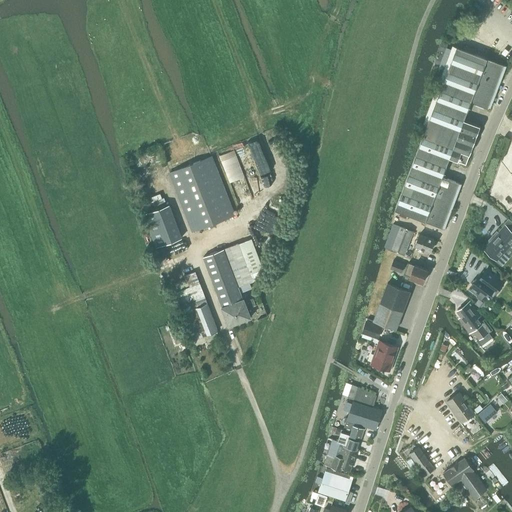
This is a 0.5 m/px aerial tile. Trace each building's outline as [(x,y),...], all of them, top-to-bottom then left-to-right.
[(398,202),(395,210),(442,227),(459,182),(442,176),(449,158),(466,164),(480,126),(464,120),(471,102),(490,109),(506,68),(507,66),(453,45),(442,41),(435,63),(436,63),(440,64),(438,68),(444,69),(423,123),(422,126),(426,127),(414,160),(398,202)] [(192,232),(228,218),(235,215),(212,156),(169,173),(192,232)] [(182,237),(172,211),(145,222),(154,248),(182,237)] [(389,235),(384,247),(386,248),(405,255),(414,231),(393,223),(389,235)] [(511,223),(509,228),(503,224),(482,248),(496,260),(511,242),(511,223)] [(430,252),(435,240),(419,234),(415,246),(430,252)] [(224,249),(204,257),(222,306),(229,326),(251,317),(247,308),(256,305),(253,298),(244,301),(243,298),(241,293),(240,293),(252,288),(250,283),(262,276),(266,275),(265,272),(252,238),(224,249)] [(393,260),(390,268),(401,272),(404,265),(393,260)] [(409,263),(404,275),(409,277),(409,278),(423,283),(428,270),(414,265),(409,263)] [(479,276),(469,288),(480,297),(476,302),(481,305),(484,300),(486,301),(489,296),(492,298),(504,282),(487,269),(481,277),(479,276)] [(186,275),(190,286),(199,283),(195,272),(186,275)] [(191,286),(175,292),(179,303),(195,297),(195,299),(204,296),(199,283),(191,286)] [(396,329),(410,292),(387,283),(373,320),(396,329)] [(467,304),(458,311),(462,317),(461,318),(464,323),(466,322),(468,325),(469,329),(470,328),(471,327),(477,336),(479,338),(476,340),(478,344),(480,346),(492,338),(490,335),(488,332),(492,329),(485,319),(481,322),(478,318),(481,315),(471,301),(467,304)] [(194,308),(182,312),(192,340),(205,335),(217,330),(207,303),(194,308)] [(378,337),(382,326),(366,320),(362,332),(378,337)] [(389,372),(393,363),(392,362),(398,347),(380,340),(371,364),(382,368),(382,370),(389,372)] [(347,383),(343,394),(348,396),(348,397),(354,399),(353,401),(353,400),(347,417),(345,417),(344,422),(346,423),(346,422),(352,424),(352,423),(365,427),(365,426),(375,429),(382,409),(374,406),(377,396),(358,386),(347,383)] [(462,423),(475,413),(460,392),(446,401),(462,423)] [(490,403),(477,413),(485,423),(497,412),(490,403)] [(338,441),(358,448),(365,427),(352,423),(352,424),(346,422),(346,423),(343,430),(342,429),(340,434),(338,441)] [(325,460),(324,465),(341,471),(342,468),(350,470),(358,448),(338,441),(332,439),(330,446),(325,460)] [(425,475),(434,469),(419,446),(409,453),(425,475)] [(487,489),(465,458),(444,473),(452,485),(460,479),(474,498),(487,489)] [(317,476),(315,482),(320,484),(318,491),(345,500),(352,479),(349,478),(350,475),(326,467),(325,470),(323,478),(317,476)]
